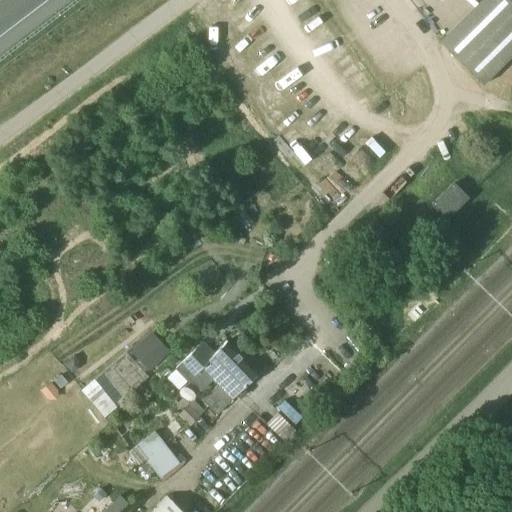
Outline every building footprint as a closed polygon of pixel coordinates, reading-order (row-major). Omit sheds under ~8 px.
[(488,0),(492,3),(447,48),(483,85),(511,55),(511,0),(488,0)] [(446,219),(468,198),(454,183),(433,205),(446,219)] [(149,371),(170,351),(151,331),(130,351),(149,371)] [(217,414),(258,374),(227,341),(211,357),(199,345),(176,367),(189,381),(191,379),(202,391),(213,380),(218,385),(203,400),(217,414)] [(75,355),(64,363),(72,373),(78,369),(79,361),(75,355)] [(167,377),(171,373),(167,369),(159,376),(164,380),(167,377)] [(60,389),(67,383),(61,375),(54,381),(60,389)] [(94,380),(81,391),(104,418),(117,407),(94,380)] [(200,416),(200,415),(188,404),(178,415),(190,427),(200,416)] [(180,463),(156,432),(136,447),(160,478),(180,463)] [(119,511),(128,504),(120,495),(102,511),(119,511)] [(183,511),(168,498),(154,511),(183,511)]
